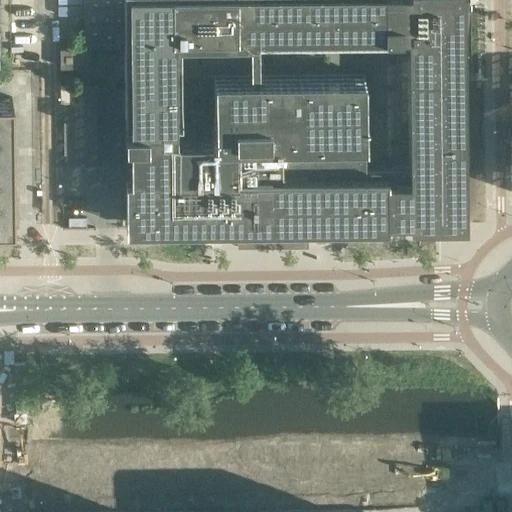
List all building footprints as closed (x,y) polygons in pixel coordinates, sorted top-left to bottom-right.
[(465,223),(464,82),(463,0),(83,0),(84,47),(60,48),(60,67),(90,66),(90,43),(124,43),(125,143),(133,143),(133,176),(133,178),(125,178),(126,227),(237,226),(237,222),(238,222),(238,247),(308,247),(307,225),(387,224),(386,219),(399,219),(409,219),(409,224),(465,223)] [(80,24),(80,15),(68,15),(68,24),(80,24)] [(68,28),(68,41),(78,41),(78,28),(68,28)] [(82,81),(80,92),(97,94),(98,83),(82,81)] [(73,101),(73,83),(60,84),(60,101),(73,101)] [(12,97),(0,97),(0,224),(10,225),(13,225),(13,162),(12,97)] [(86,227),(86,217),(69,217),(69,227),(86,227)]
